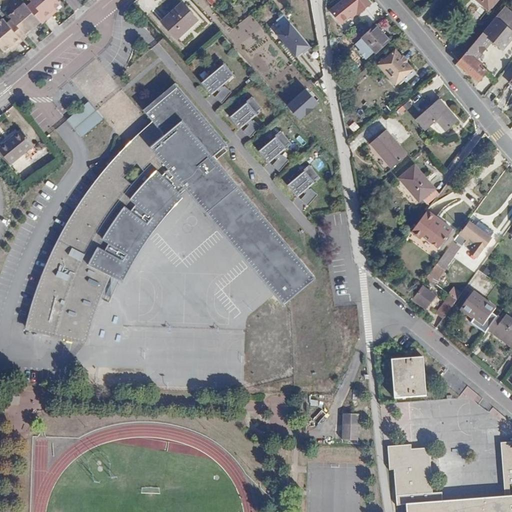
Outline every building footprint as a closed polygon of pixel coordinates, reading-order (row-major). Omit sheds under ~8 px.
[(30,0),(33,3),(28,7),(41,22),(43,24),(54,14),(52,12),(56,8),(61,4),(57,0),(30,0)] [(207,0),(216,10),(219,8),(211,0),(207,0)] [(221,6),(215,0),(211,0),(219,8),(221,6)] [(343,0),(341,2),(352,17),(357,13),(345,0),(343,0)] [(345,0),(357,13),(358,14),(371,3),(368,0),(345,0)] [(472,0),(471,1),(486,13),(496,0),(472,0)] [(182,3),(161,22),(177,39),(197,20),(182,3)] [(37,26),(41,22),(28,7),(25,4),(10,17),(13,21),(28,37),(34,32),(33,30),(37,26)] [(497,16),(511,28),(511,9),(506,5),(497,16)] [(285,14),(271,26),(298,57),(312,45),(285,14)] [(511,28),(497,16),(457,62),(479,80),(487,70),(481,65),(482,62),(477,58),(488,45),(497,52),(498,52),(499,52),(503,48),(511,37),(511,28)] [(28,37),(13,21),(9,25),(5,21),(0,26),(0,46),(6,53),(9,50),(15,45),(17,47),(28,37)] [(363,38),(376,53),(389,41),(376,26),(363,38)] [(379,65),(396,84),(403,78),(413,70),(396,50),(379,65)] [(225,62),(202,81),(213,93),(220,87),(222,89),(216,96),(223,102),(232,91),(225,85),(224,86),(223,84),(235,74),(225,62)] [(413,70),(403,78),(406,82),(416,73),(413,70)] [(344,73),(334,82),(340,88),(350,80),(344,73)] [(106,285),(111,275),(87,263),(97,244),(103,246),(107,240),(102,235),(110,223),(117,214),(124,204),(130,207),(136,200),(130,195),(138,186),(145,178),(154,171),(164,163),(149,145),(182,119),(214,156),(223,148),(227,144),(175,82),(143,110),(152,121),(134,138),(127,145),(121,152),(113,159),(107,166),(108,168),(102,174),(94,183),(90,188),(87,192),(78,204),(67,221),(61,232),(58,239),(53,249),(49,257),(45,266),(41,276),(38,285),(34,297),(31,307),(27,320),(25,328),(86,342),(89,332),(93,318),(96,308),(101,297),(106,285)] [(301,120),(322,101),(307,86),(287,105),(301,120)] [(254,97),(231,115),(241,128),(248,121),(250,123),(244,130),(251,137),(261,125),(254,119),(253,120),(251,119),(264,109),(254,97)] [(418,117),(437,139),(460,120),(441,98),(418,117)] [(96,109),(89,101),(67,121),(82,137),(104,118),(96,109)] [(164,163),(187,190),(275,294),(283,304),(290,299),(316,277),(214,156),(182,119),(149,145),(164,163)] [(373,142),(394,167),(410,153),(389,128),(373,142)] [(282,131),(259,150),(269,162),(277,156),(279,158),(273,165),(280,171),(289,160),(282,154),(281,155),(280,153),(292,143),(282,131)] [(34,149),(20,134),(10,143),(13,146),(23,158),(34,149)] [(0,151),(0,156),(13,146),(10,143),(0,151)] [(0,156),(11,169),(23,158),(13,146),(0,156)] [(187,190),(164,163),(154,171),(145,178),(138,186),(130,195),(136,200),(130,207),(124,204),(117,214),(110,223),(102,235),(107,240),(103,246),(97,244),(87,263),(111,275),(124,280),(132,266),(138,256),(140,251),(148,239),(157,227),(165,218),(173,209),(178,203),(181,200),(184,197),(182,194),(187,190)] [(402,179),(424,201),(438,187),(417,164),(402,179)] [(311,165),(288,184),(298,197),(305,190),(307,192),(301,199),(308,205),(318,194),(311,188),(310,189),(308,188),(321,178),(311,165)] [(438,187),(424,201),(431,208),(443,192),(438,187)] [(412,231),(420,237),(422,234),(438,247),(452,230),(443,222),(441,224),(435,219),(437,217),(429,210),(414,229),(412,231)] [(462,230),(454,240),(462,246),(477,258),(491,238),(490,238),(475,227),(469,222),(463,231),(462,230)] [(475,227),(490,238),(493,233),(479,222),(475,227)] [(454,240),(444,254),(452,261),(462,246),(454,240)] [(444,254),(426,278),(430,280),(435,284),(447,267),(452,261),(444,254)] [(447,267),(435,284),(436,285),(448,270),(447,267)] [(422,288),(413,301),(425,310),(434,297),(422,288)] [(473,293),(461,311),(483,327),(496,310),(473,293)] [(449,296),(435,315),(442,320),(456,301),(449,296)] [(497,318),(488,331),(511,348),(511,321),(505,317),(502,322),(497,318)] [(392,360),(394,398),(426,396),(423,357),(392,360)] [(344,413),(343,440),(359,441),(361,414),(344,413)] [(473,443),(495,443),(496,431),(487,431),(487,437),(474,436),(473,443)] [(388,447),(390,470),(395,469),(398,506),(408,505),(408,511),(511,511),(511,442),(501,443),(505,497),(443,503),(442,492),(433,493),(430,449),(412,450),(411,445),(388,447)]
